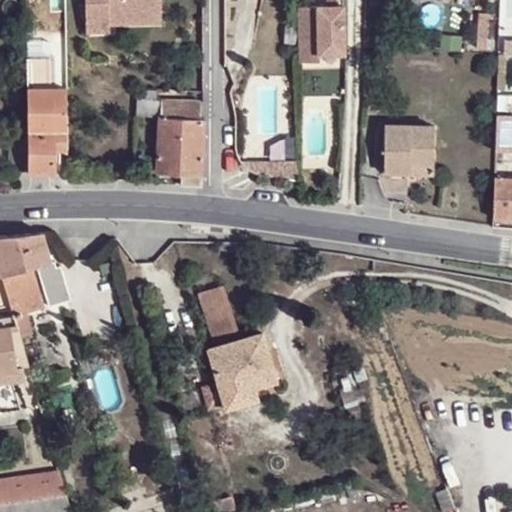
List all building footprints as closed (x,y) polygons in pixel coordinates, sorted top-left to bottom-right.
[(84,0),(85,32),(109,31),(109,13),(160,11),(159,0),(84,0)] [(41,3),(27,3),(28,35),(41,35),(41,3)] [(324,6),(295,6),(296,61),(316,61),(316,54),(341,54),(341,6),(334,6),(324,6)] [(160,11),(109,13),(109,24),(161,22),(160,11)] [(28,57),(27,75),(28,117),(29,170),(29,173),(30,174),(54,176),(55,146),(68,146),(67,88),(51,88),(50,57),(28,57)] [(205,130),(205,121),(198,120),(199,101),(160,99),(156,173),(181,174),(180,184),(201,186),(205,130)] [(29,170),(28,117),(12,116),(13,174),(29,170)] [(511,117),(495,117),(494,153),(511,153),(511,117)] [(383,128),(382,176),(412,177),(412,165),(434,166),(433,129),(383,128)] [(433,177),(434,166),(412,165),(412,177),(433,177)] [(511,190),(493,190),(492,229),(511,230),(511,190)] [(49,240),(47,233),(27,235),(34,260),(30,262),(32,269),(54,263),(49,240)] [(27,235),(0,237),(0,259),(5,277),(32,269),(30,262),(34,260),(27,235)] [(5,277),(0,259),(0,306),(13,305),(5,277)] [(32,269),(5,277),(13,305),(15,316),(28,313),(44,307),(32,269)] [(197,293),(210,341),(238,333),(224,285),(197,293)] [(33,334),(28,313),(15,316),(19,327),(21,337),(33,334)] [(19,327),(15,316),(0,317),(0,330),(10,329),(19,327)] [(30,367),(21,337),(19,327),(10,329),(17,368),(23,367),(30,367)] [(0,383),(26,381),(23,367),(17,368),(10,329),(0,330),(0,383)] [(242,381),(274,371),(263,333),(209,348),(226,409),(249,402),(242,381)] [(277,381),(274,371),(242,381),(249,402),(260,399),(256,387),(277,381)] [(0,511),(73,511),(62,473),(0,481),(0,511)]
